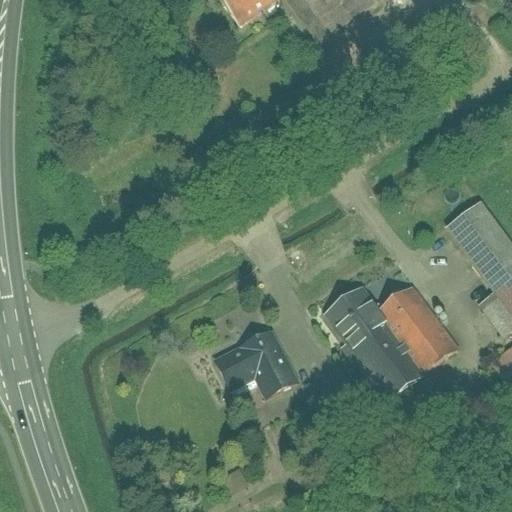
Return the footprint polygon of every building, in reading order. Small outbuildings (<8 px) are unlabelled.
[(220,0),(239,27),(278,0),(303,0),(328,35),(376,1),(375,0),(220,0)] [(511,330),(511,245),(487,209),(453,233),(494,292),(477,304),(501,338),(511,330)] [(366,286),(329,312),(349,340),(341,345),(382,405),(462,350),(420,290),(385,314),(366,286)] [(267,336),(212,366),(228,397),(254,383),(263,401),(294,386),(267,336)] [(505,384),(499,361),(471,369),(477,391),(505,384)]
